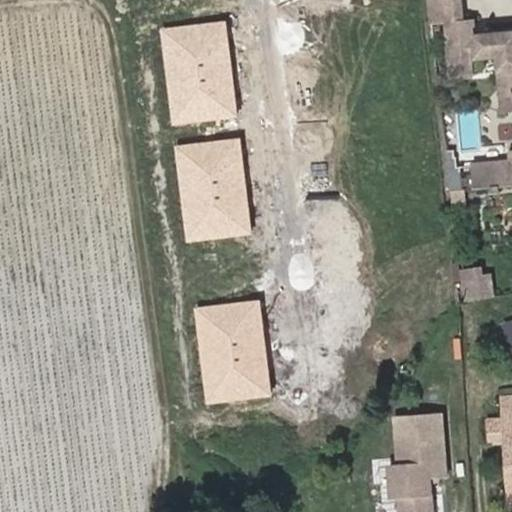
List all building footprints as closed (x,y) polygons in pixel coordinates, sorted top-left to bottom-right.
[(440,24),(465,21),(463,1),(438,4),(440,24)] [(511,57),(479,61),(478,45),(467,46),(465,21),(440,24),(433,25),(436,50),(450,49),(455,101),(479,98),(478,83),(484,83),(483,79),(492,78),(493,82),(504,81),(505,96),(511,95),(511,57)] [(463,112),(466,144),(481,143),(478,111),(463,112)] [(510,211),(511,210),(511,186),(483,190),(485,214),(500,212),(501,217),(510,216),(510,211)] [(474,215),(471,187),(457,189),(460,216),(474,215)] [(464,299),(497,296),(495,266),(462,269),(464,299)] [(511,316),(503,318),(510,347),(511,346),(511,316)] [(453,483),(450,422),(402,425),(405,472),(395,472),(397,504),(404,503),(404,511),(437,511),(436,484),(453,483)] [(511,435),(497,436),(498,457),(511,456),(511,435)]
